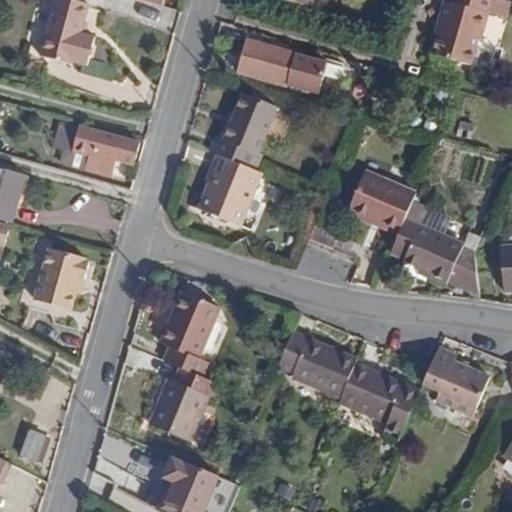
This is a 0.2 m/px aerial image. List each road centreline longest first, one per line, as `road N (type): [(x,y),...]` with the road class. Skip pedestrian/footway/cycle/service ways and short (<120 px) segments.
road 1 (residential): [(511,326),(408,319),(316,298),(144,238)]
road 2 (residential): [(65,511),(144,238)]
road 3 (residential): [(144,238),(209,0)]
road 4 (unknown): [(154,204),(0,160)]
